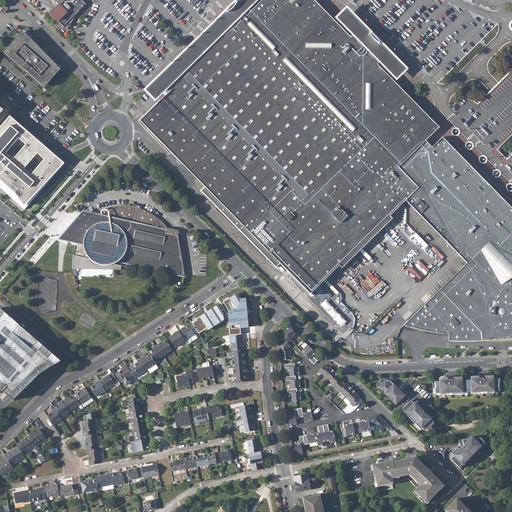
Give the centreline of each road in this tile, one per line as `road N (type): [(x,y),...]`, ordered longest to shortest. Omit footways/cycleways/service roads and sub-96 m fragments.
road 1 (residential): [(34,406),(244,269)]
road 2 (residential): [(161,453),(152,400),(269,386)]
road 3 (residential): [(0,269),(105,148)]
road 4 (residential): [(511,361),(351,364)]
road 5 (residential): [(244,269),(142,166)]
road 6 (residential): [(283,469),(415,444)]
road 7 (residential): [(283,469),(197,487),(164,511)]
